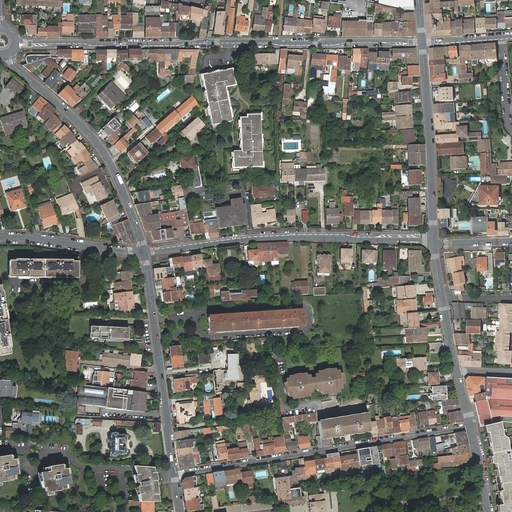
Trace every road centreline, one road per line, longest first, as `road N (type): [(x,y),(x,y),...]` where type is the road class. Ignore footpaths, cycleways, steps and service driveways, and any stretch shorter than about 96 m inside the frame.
road 1 (residential): [(421,42),(16,44)]
road 2 (residential): [(174,474),(471,425)]
road 3 (residential): [(143,251),(287,236),(433,240)]
road 4 (tertiary): [(16,69),(79,122),(109,161),(143,251)]
road 5 (tertiary): [(143,251),(174,474)]
road 6 (tertiary): [(421,42),(433,240)]
road 7 (residential): [(0,237),(143,251)]
road 8 (tertiary): [(433,240),(457,369)]
